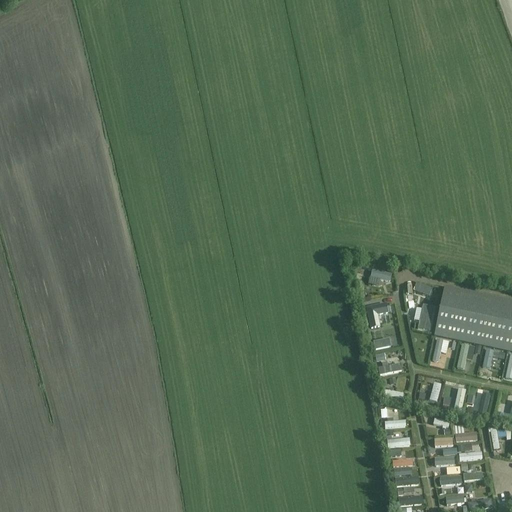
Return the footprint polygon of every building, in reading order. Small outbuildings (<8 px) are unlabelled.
[(433,334),(511,350),(511,299),(444,285),(433,334)] [(426,288),(423,295),(429,298),(432,290),(426,288)] [(386,304),(366,308),(370,329),(380,327),(378,316),(388,314),(386,304)] [(382,349),(390,347),(388,340),(385,340),(382,345),(382,349)] [(434,420),(432,426),(448,429),(449,423),(434,420)] [(490,432),(493,452),(499,451),(496,431),(490,432)] [(477,443),(476,435),(454,436),(455,444),(477,443)] [(387,449),(409,447),(409,440),(386,442),(387,449)] [(434,448),(452,448),(452,440),(433,441),(434,448)] [(392,463),(392,469),(412,468),(412,461),(392,463)] [(463,484),(482,482),(482,474),(462,476),(463,484)] [(460,478),(439,480),(440,488),(461,486),(460,478)] [(417,479),(394,481),(395,489),(418,487),(417,479)] [(398,509),(422,507),(421,498),(397,500),(398,509)] [(480,511),(492,510),(491,501),(467,505),(468,511),(480,511)]
